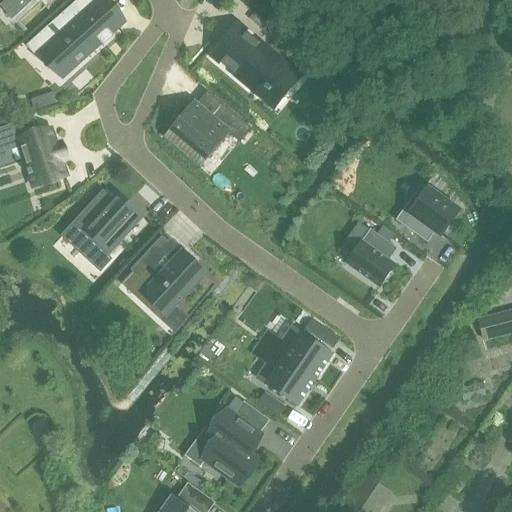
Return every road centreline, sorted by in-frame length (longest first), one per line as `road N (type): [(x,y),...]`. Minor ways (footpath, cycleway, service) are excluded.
road 1 (residential): [(159,0),(155,50),(130,109),(129,137),(142,165),(377,344)]
road 2 (residential): [(377,344),(264,511)]
